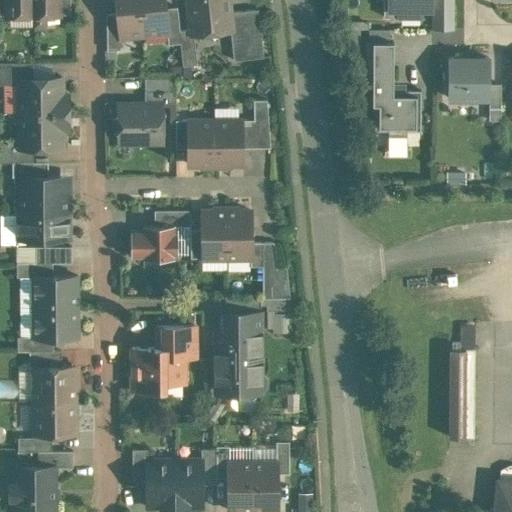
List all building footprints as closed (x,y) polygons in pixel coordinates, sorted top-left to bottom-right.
[(33,0),(7,0),(8,13),(34,13),(33,0)] [(33,0),(34,13),(59,13),(59,0),(33,0)] [(71,0),(59,0),(59,13),(71,13),(71,0)] [(117,0),(119,12),(122,36),(123,35),(168,31),(169,30),(166,7),(165,0),(117,0)] [(229,0),(189,0),(192,27),(193,32),(194,32),(231,28),(232,27),(230,10),(229,0)] [(452,0),(435,0),(435,27),(452,27),(452,0)] [(178,5),(166,7),(169,30),(168,31),(169,43),(181,41),(182,41),(181,29),(178,5)] [(423,6),(398,6),(398,16),(423,16),(423,6)] [(259,7),(230,10),(232,27),(231,28),(234,58),(264,55),(259,7)] [(119,12),(107,13),(108,49),(124,47),(123,35),(122,36),(119,12)] [(192,27),(181,29),(182,41),(181,41),(184,64),(198,63),(194,32),(193,32),(192,27)] [(394,87),(394,40),(365,40),(370,80),(373,80),(373,109),(375,109),(375,129),(389,129),(389,135),(408,135),(408,129),(421,129),(421,87),(394,87)] [(490,56),(450,56),(449,96),(490,96),(490,82),(490,56)] [(34,61),(0,61),(0,83),(20,83),(20,77),(34,77),(34,61)] [(34,77),(20,77),(20,83),(20,111),(68,110),(68,93),(62,93),(62,77),(34,77)] [(176,77),(145,77),(145,89),(176,88),(176,77)] [(501,82),(490,82),(490,96),(490,118),(501,118),(501,82)] [(176,101),(176,89),(176,88),(145,89),(145,101),(163,101),(176,101)] [(271,146),(267,98),(254,98),(254,118),(242,118),(242,146),(271,146)] [(145,101),(118,102),(119,115),(114,118),(115,125),(119,128),(119,141),(164,140),(163,101),(145,101)] [(68,110),(20,111),(20,138),(20,145),(34,145),(63,145),(63,128),(69,128),(68,110)] [(189,118),(176,118),(176,147),(189,146),(189,118)] [(216,118),(189,118),(189,146),(189,163),(216,162),(216,118)] [(242,118),(216,118),(216,162),(243,162),(242,146),(242,118)] [(20,138),(0,138),(0,160),(13,161),(34,160),(34,145),(20,145),(20,138)] [(34,161),(34,160),(13,161),(13,175),(19,175),(49,175),(49,161),(34,161)] [(49,175),(19,175),(19,211),(69,210),(69,175),(49,175)] [(191,208),(155,209),(155,223),(175,223),(175,224),(191,224),(191,208)] [(227,208),(203,209),(203,228),(203,256),(228,255),(227,208)] [(252,240),(252,208),(227,208),(228,255),(251,255),(252,255),(252,240)] [(69,210),(19,211),(19,237),(69,236),(69,210)] [(4,239),(18,239),(18,211),(3,211),(4,239)] [(155,223),(144,223),(144,229),(131,229),(131,255),(144,255),(144,257),(176,257),(175,252),(178,252),(178,232),(175,231),(175,224),(175,223),(155,223)] [(203,256),(203,228),(191,228),(191,256),(203,256)] [(277,266),(274,240),(252,240),(252,255),(251,255),(251,264),(263,264),(264,296),(291,296),(287,265),(277,266)] [(72,244),(36,245),(36,261),(53,261),(72,261),(72,244)] [(36,261),(17,261),(17,275),(34,275),(34,274),(53,274),(53,261),(36,261)] [(53,274),(34,274),(34,275),(35,305),(78,304),(77,274),(53,274)] [(261,296),(226,296),(226,310),(262,310),(261,296)] [(78,304),(35,305),(35,335),(35,336),(54,336),(78,335),(78,304)] [(262,310),(226,310),(226,329),(216,329),(216,389),(262,389),(267,384),(267,377),(262,371),(262,310)] [(197,324),(157,325),(157,346),(166,346),(166,355),(183,355),(197,355),(197,324)] [(54,348),(54,336),(35,336),(35,335),(18,335),(18,349),(30,349),(54,348)] [(157,346),(132,346),(132,387),(166,387),(166,381),(166,355),(166,346),(157,346)] [(475,347),(451,347),(450,436),(475,436),(475,347)] [(62,364),(62,348),(54,348),(30,349),(30,366),(34,366),(34,365),(62,364)] [(183,380),(183,355),(166,355),(166,381),(183,380)] [(62,364),(34,365),(34,366),(34,399),(76,398),(76,378),(78,374),(78,369),(75,364),(62,364)] [(0,377),(0,392),(20,392),(19,376),(0,377)] [(76,398),(34,399),(34,431),(76,430),(76,398)] [(52,435),(19,435),(19,449),(39,449),(52,449),(52,435)] [(290,440),(277,440),(277,461),(278,461),(278,465),(278,472),(290,472),(290,440)] [(230,444),(217,444),(217,447),(217,476),(229,476),(229,461),(230,461),(230,444)] [(148,457),(148,447),(133,448),(133,484),(147,483),(147,457),(148,457)] [(217,476),(217,447),(202,447),(202,457),(203,457),(203,483),(217,483),(217,476)] [(52,449),(39,449),(39,464),(55,464),(55,465),(74,465),(73,449),(52,449)] [(148,457),(147,457),(147,483),(147,505),(162,505),(162,508),(175,508),(175,457),(148,457)] [(202,457),(175,457),(175,508),(189,508),(189,505),(203,505),(203,483),(203,457),(202,457)] [(253,461),(230,461),(229,461),(229,476),(229,508),(254,508),(253,461)] [(277,461),(253,461),(254,508),(278,508),(278,472),(278,465),(278,461),(277,461)] [(39,464),(15,465),(15,481),(11,481),(12,496),(16,496),(15,511),(55,511),(55,465),(55,464),(39,464)] [(511,511),(511,480),(499,479),(494,511),(511,511)] [(298,511),(315,511),(315,489),(298,490),(298,511)]
